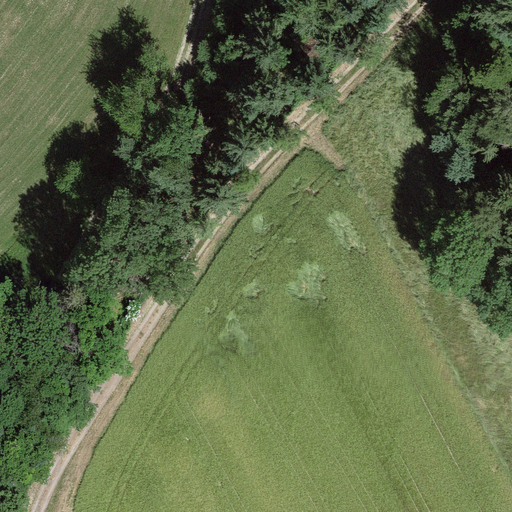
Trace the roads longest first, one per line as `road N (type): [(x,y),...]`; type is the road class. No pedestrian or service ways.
road 1 (track): [(424,0),(279,144),(205,240),(67,452),(41,511)]
road 2 (track): [(197,0),(133,165),(0,399)]
